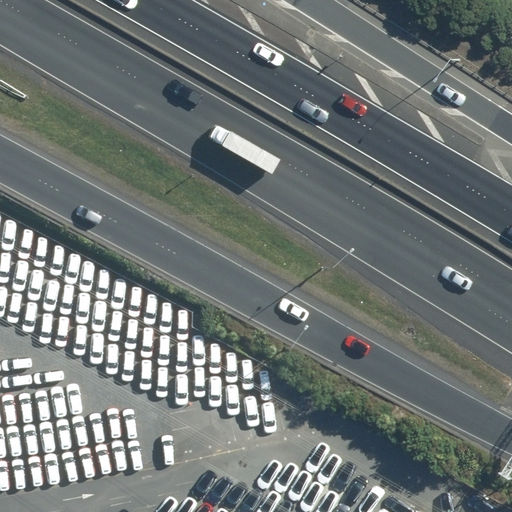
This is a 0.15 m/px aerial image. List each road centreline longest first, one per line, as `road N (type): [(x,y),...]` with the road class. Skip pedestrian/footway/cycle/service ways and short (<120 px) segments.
road 1 (motorway): [(511,296),(380,213),(0,1)]
road 2 (motorway): [(511,436),(0,157)]
road 3 (motorway): [(134,0),(511,214)]
road 4 (motorway): [(315,0),(511,129)]
road 5 (unknown): [(250,486),(350,482),(441,511)]
road 6 (unknown): [(121,511),(250,486)]
